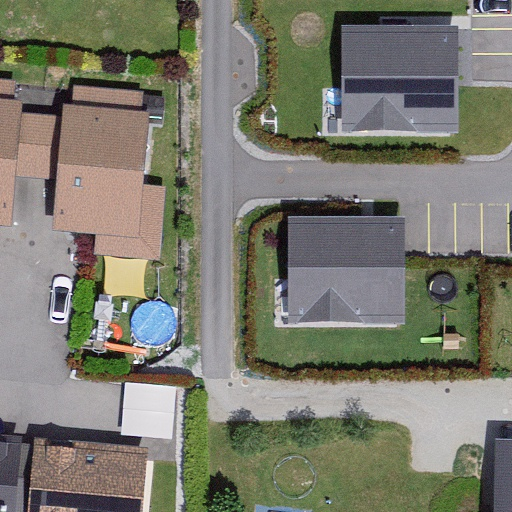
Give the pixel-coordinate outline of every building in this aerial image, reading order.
[(453,20),(342,23),(345,123),(457,119),(453,20)] [(28,82),(0,79),(0,219),(17,221),(21,173),(26,108),(28,82)] [(159,90),(63,82),(61,111),(56,176),(52,229),(99,233),(97,251),(159,255),(164,182),(152,181),(159,90)] [(61,111),(26,108),(21,173),(56,176),(61,111)] [(400,206),(285,210),(289,318),(404,313),(400,206)] [(182,383),(126,377),(120,431),(176,437),(182,383)] [(511,511),(511,421),(493,421),(491,511),(511,511)] [(0,511),(15,511),(22,436),(0,434),(0,511)] [(141,511),(147,444),(37,435),(30,511),(141,511)]
